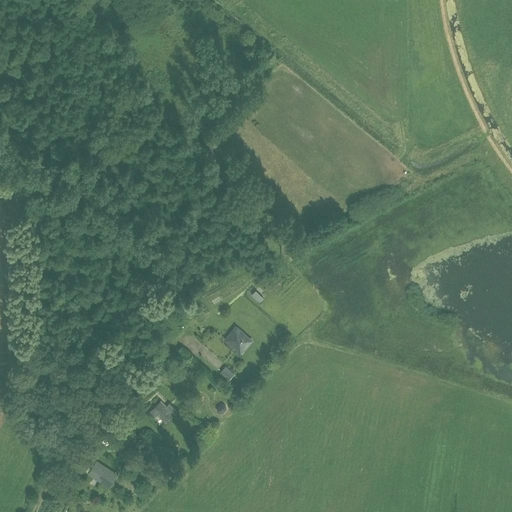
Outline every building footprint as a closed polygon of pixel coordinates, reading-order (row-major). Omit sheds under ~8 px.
[(242,348),(249,340),(236,329),(226,340),(230,344),(233,341),(242,348)] [(220,372),(229,380),(235,373),(226,366),(220,372)] [(165,423),(173,415),(161,402),(149,412),(153,417),(157,414),(165,423)] [(217,407),(217,411),(219,413),(222,414),(226,409),(226,406),(224,403),(220,403),(217,407)] [(78,462),(85,452),(81,450),(75,459),(78,462)] [(109,488),(117,475),(97,462),(89,474),(109,488)]
